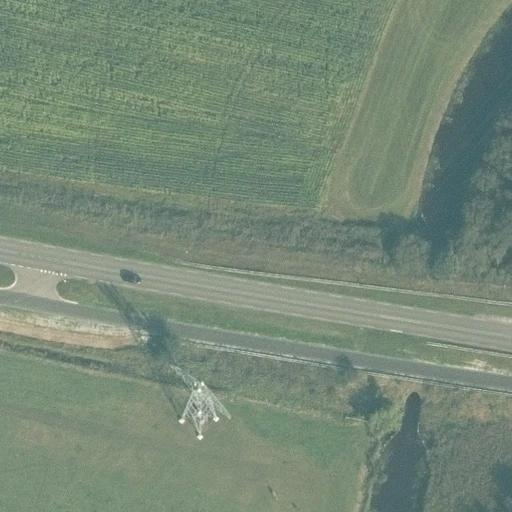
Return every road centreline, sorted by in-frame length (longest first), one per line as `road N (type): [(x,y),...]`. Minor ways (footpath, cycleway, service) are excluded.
road 1 (unclassified): [(511,384),(32,304)]
road 2 (secondary): [(511,338),(42,258)]
